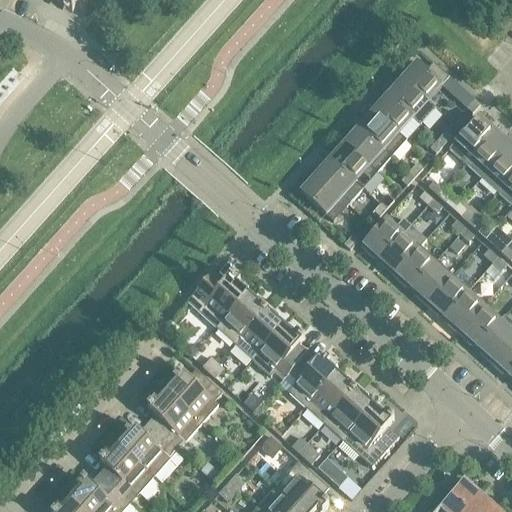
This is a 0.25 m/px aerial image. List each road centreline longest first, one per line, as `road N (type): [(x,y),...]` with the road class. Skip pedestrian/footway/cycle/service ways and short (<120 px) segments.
road 1 (unclassified): [(464,410),(65,54)]
road 2 (residential): [(8,511),(161,342)]
road 3 (residential): [(375,511),(464,410)]
